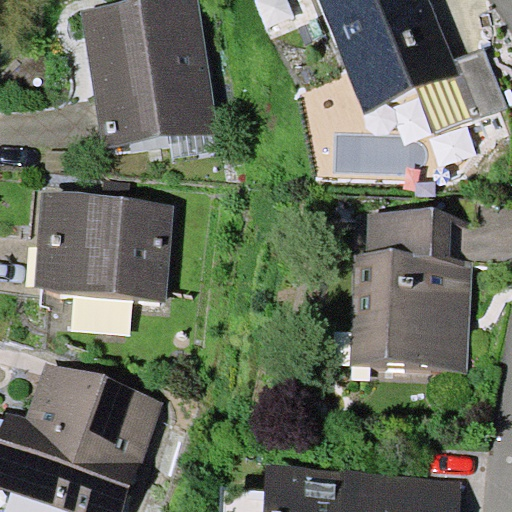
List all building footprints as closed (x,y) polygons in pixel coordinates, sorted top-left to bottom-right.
[(219,129),(198,0),(144,0),(81,10),(104,147),(170,136),(213,130),(219,129)] [(319,0),(363,112),(459,73),(430,0),(319,0)] [(216,154),(213,130),(170,136),(174,160),(216,154)] [(105,181),(103,196),(129,198),(130,183),(105,181)] [(103,196),(42,190),(34,287),(166,298),(175,202),(129,198),(103,196)] [(368,212),(366,256),(463,259),(465,215),(368,212)] [(366,256),(355,255),(350,367),(469,371),(473,259),(463,259),(366,256)] [(0,485),(76,511),(124,511),(164,402),(48,361),(28,419),(9,412),(0,437),(0,485)] [(461,511),(463,478),(267,466),(264,511),(461,511)]
